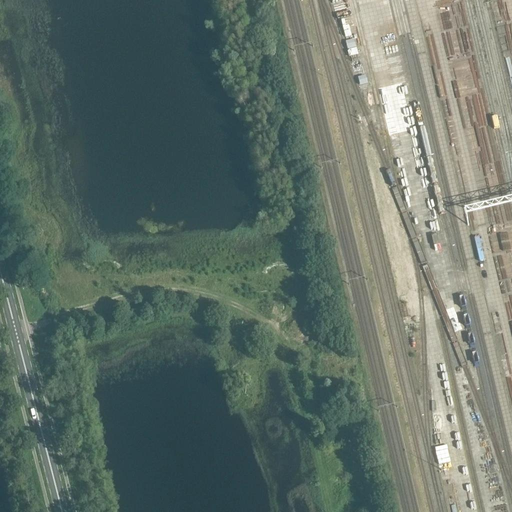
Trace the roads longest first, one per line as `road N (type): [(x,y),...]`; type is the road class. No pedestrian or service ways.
road 1 (track): [(330,511),(315,420),(289,349),(264,320),(215,295),(162,290),(50,320)]
road 2 (primary): [(59,511),(0,272)]
